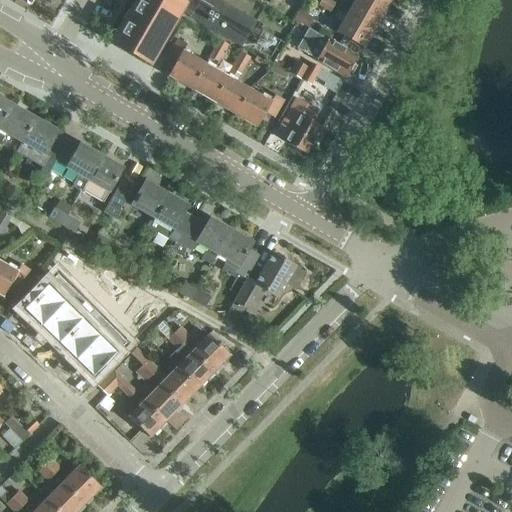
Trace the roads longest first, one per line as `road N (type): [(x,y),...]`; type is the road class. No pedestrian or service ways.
road 1 (tertiary): [(157,493),(383,260)]
road 2 (tertiary): [(311,216),(50,73)]
road 3 (residential): [(311,216),(429,0)]
road 4 (residential): [(157,493),(26,361),(0,345)]
road 5 (residential): [(509,348),(388,279),(383,260)]
road 6 (unclassified): [(383,260),(511,220)]
